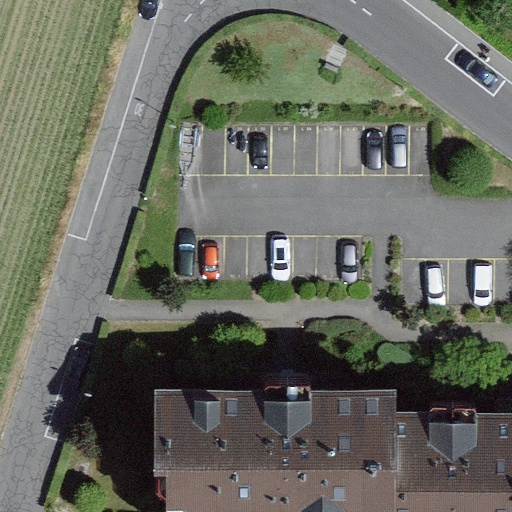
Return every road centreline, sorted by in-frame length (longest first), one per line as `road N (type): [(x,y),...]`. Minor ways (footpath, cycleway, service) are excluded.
road 1 (residential): [(11,511),(154,77),(183,17),(207,0)]
road 2 (residential): [(350,0),(511,119)]
